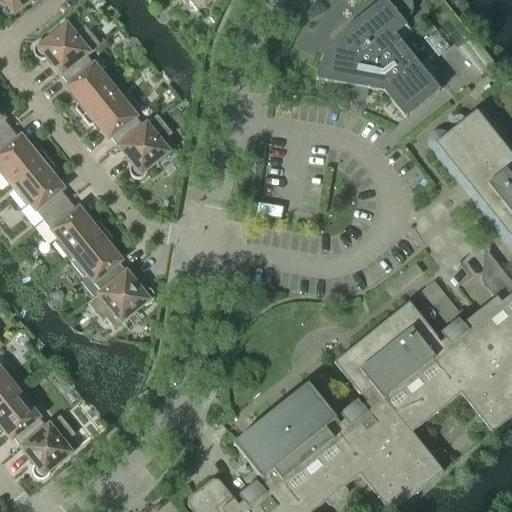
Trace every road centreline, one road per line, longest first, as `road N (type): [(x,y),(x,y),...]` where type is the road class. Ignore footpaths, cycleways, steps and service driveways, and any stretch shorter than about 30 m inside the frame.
road 1 (residential): [(71,511),(148,446),(173,408),(209,245)]
road 2 (residential): [(209,245),(146,233),(0,56)]
road 3 (residential): [(209,245),(244,55),(270,0)]
